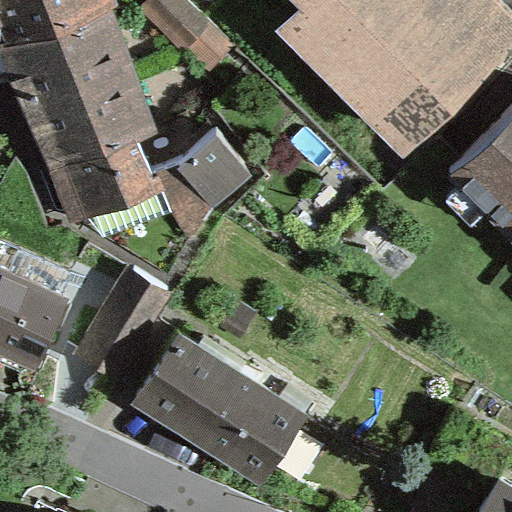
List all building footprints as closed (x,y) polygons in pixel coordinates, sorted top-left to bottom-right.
[(0,0),(0,22),(4,35),(6,39),(112,0),(0,0)] [(83,87),(132,69),(112,0),(6,39),(30,98),(80,80),(83,87)] [(144,0),(145,0),(146,2),(143,5),(184,48),(208,15),(192,0),(144,0)] [(296,0),(279,17),(398,137),(410,137),(511,44),(511,4),(507,0),(296,0)] [(30,98),(54,160),(136,131),(151,125),(132,69),(83,87),(80,80),(30,98)] [(511,102),(450,164),(511,226),(511,102)] [(54,160),(75,216),(162,183),(191,231),(205,209),(250,171),(242,161),(244,160),(217,124),(183,153),(151,165),(136,131),(54,160)] [(83,349),(116,369),(167,283),(134,263),(83,349)] [(63,294),(0,265),(0,336),(36,353),(63,294)] [(137,388),(264,470),(304,410),(178,328),(137,388)] [(511,511),(511,480),(499,472),(475,511),(511,511)]
